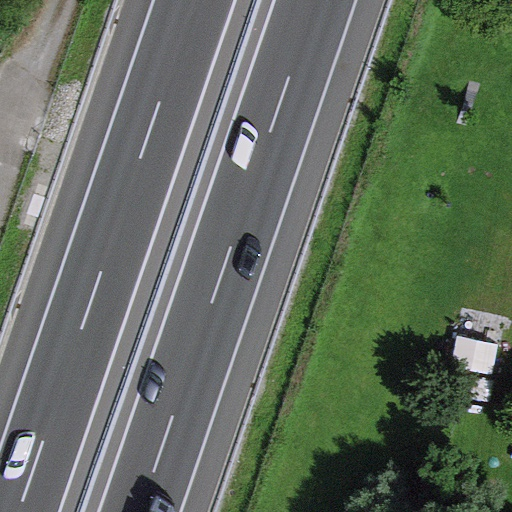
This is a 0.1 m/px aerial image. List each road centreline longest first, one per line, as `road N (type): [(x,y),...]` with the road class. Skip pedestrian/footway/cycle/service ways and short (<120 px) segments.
road 1 (motorway): [(196,0),(21,511)]
road 2 (motorway): [(141,511),(316,0)]
road 3 (track): [(18,116),(62,0)]
